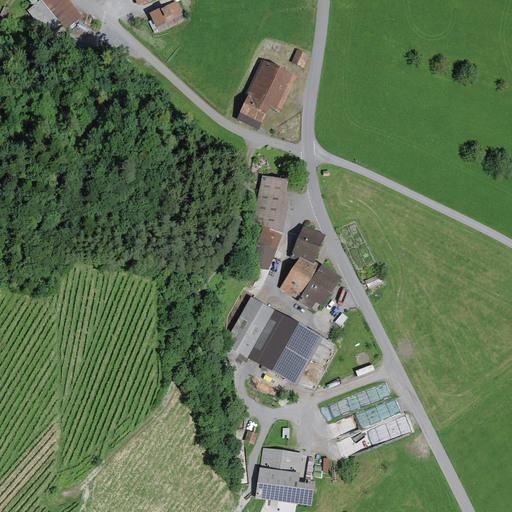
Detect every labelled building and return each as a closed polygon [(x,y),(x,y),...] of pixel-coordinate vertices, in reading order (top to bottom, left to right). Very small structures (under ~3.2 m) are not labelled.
[(51,0),(42,0),(30,11),(53,34),(71,21),(51,0)] [(169,9),(151,16),(156,27),(174,19),(169,9)] [(308,55),(298,50),(291,64),(301,69),(308,55)] [(297,76),(262,61),(239,113),(262,124),(269,108),(280,113),(297,76)] [(288,181),(259,175),(245,248),(278,255),(290,197),(285,196),(288,181)] [(325,237),(304,229),(292,260),(298,263),(279,288),(312,311),(316,304),(323,308),(342,279),(315,264),(325,237)] [(335,347),(249,299),(222,348),(295,389),(310,363),(323,370),(335,347)] [(256,440),(259,431),(251,428),(248,437),(256,440)] [(304,456),(264,450),(257,500),(312,507),(315,486),(300,484),(304,456)]
